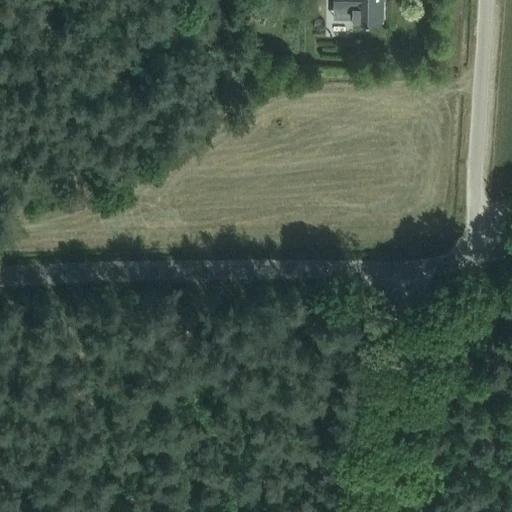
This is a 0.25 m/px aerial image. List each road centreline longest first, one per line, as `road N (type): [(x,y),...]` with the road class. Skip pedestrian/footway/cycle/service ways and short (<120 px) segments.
road 1 (unclassified): [(0,291),(257,279),(407,286)]
road 2 (unclassified): [(472,255),(466,229),(482,0)]
road 3 (unclassified): [(376,511),(407,286)]
